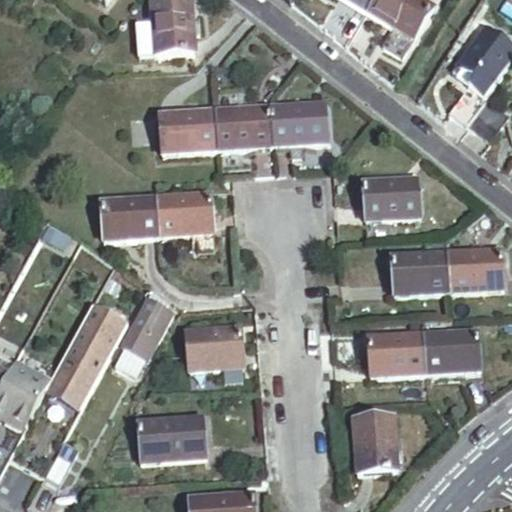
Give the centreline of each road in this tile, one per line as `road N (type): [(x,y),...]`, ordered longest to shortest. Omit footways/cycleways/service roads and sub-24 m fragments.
road 1 (residential): [(511,203),(245,0)]
road 2 (residential): [(307,511),(287,220)]
